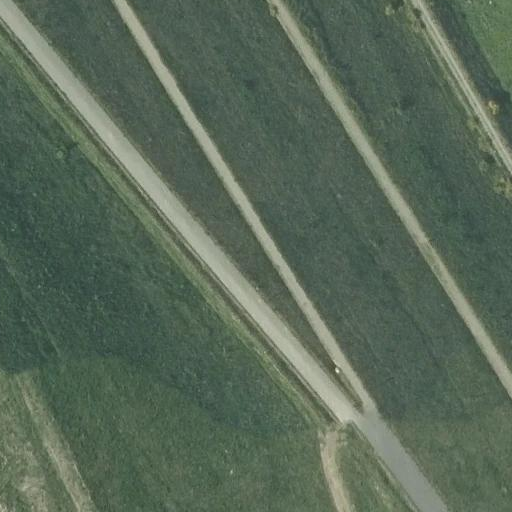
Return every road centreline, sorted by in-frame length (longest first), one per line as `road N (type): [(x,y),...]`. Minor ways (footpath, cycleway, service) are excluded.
road 1 (track): [(0,236),(252,511)]
road 2 (track): [(419,0),(511,158)]
